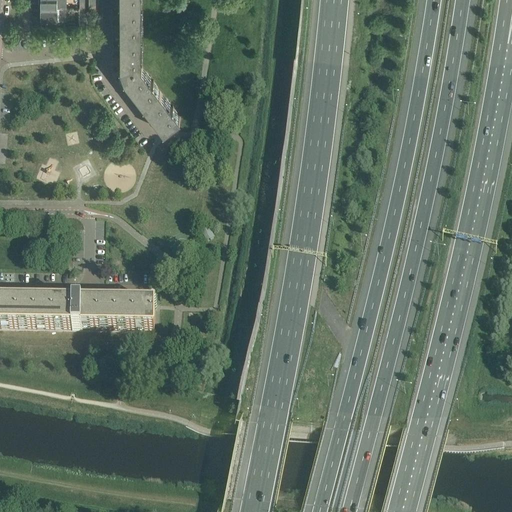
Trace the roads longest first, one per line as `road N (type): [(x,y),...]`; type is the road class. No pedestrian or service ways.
road 1 (motorway): [(349,511),(419,239),(462,0)]
road 2 (motorway): [(433,0),(390,235),(320,511)]
road 3 (motorway): [(333,0),(307,221),(253,511)]
road 4 (motorway): [(402,511),(464,264),(505,52)]
road 5 (residential): [(89,289),(90,222),(78,212),(0,210)]
road 6 (track): [(511,388),(495,373),(492,357),(511,277)]
